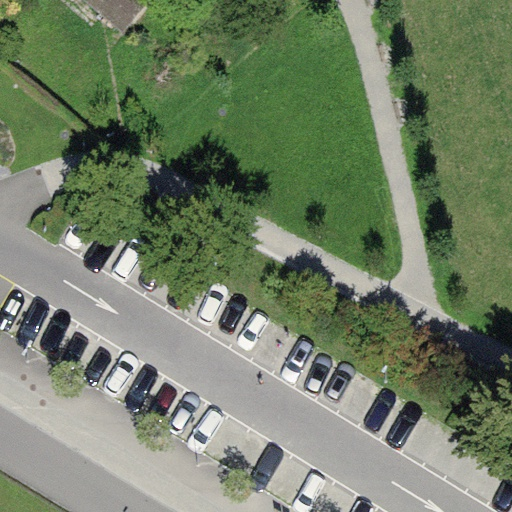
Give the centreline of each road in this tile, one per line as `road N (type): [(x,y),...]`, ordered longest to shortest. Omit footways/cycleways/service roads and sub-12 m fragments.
road 1 (track): [(511,360),(155,174),(102,164),(0,222)]
road 2 (residential): [(0,435),(123,511)]
